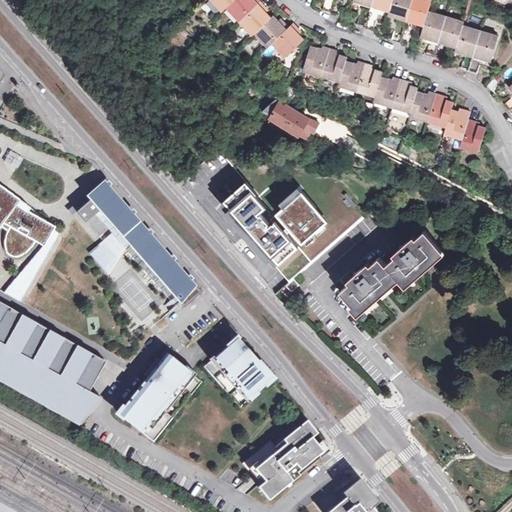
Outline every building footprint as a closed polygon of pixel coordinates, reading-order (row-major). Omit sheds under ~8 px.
[(216,0),(225,9),(229,5),(235,0),(216,0)] [(243,19),(262,0),(235,0),(229,5),(243,19)] [(258,31),(274,17),(268,11),(266,8),(268,6),(262,0),(243,19),(256,33),(258,31)] [(333,13),(336,0),(329,0),(326,11),(333,13)] [(336,0),(333,13),(341,16),(345,0),(336,0)] [(375,0),(374,4),(392,10),(395,0),(375,0)] [(409,18),(415,0),(395,0),(392,10),(391,13),(409,18)] [(415,0),(409,18),(427,24),(431,11),(434,0),(432,0),(415,0)] [(360,25),(367,28),(372,11),(365,9),(360,25)] [(381,14),(372,11),(367,28),(375,30),(381,14)] [(436,56),(449,16),(431,11),(427,24),(424,34),(434,37),(429,53),(436,56)] [(276,41),(291,26),(286,21),(284,23),(281,20),(276,15),(274,17),(258,31),(272,45),(276,41)] [(450,42),(459,45),(465,25),(466,21),(449,16),(436,56),(444,58),(450,42)] [(291,26),(276,41),(288,55),(306,38),(301,34),(298,30),(301,28),(295,23),(291,26)] [(402,42),(407,26),(399,24),(394,40),(402,42)] [(470,70),(483,31),(465,25),(459,45),(458,48),(468,51),(463,68),(470,70)] [(407,26),(402,42),(409,45),(414,29),(407,26)] [(500,36),(483,31),(470,70),(479,73),(485,56),(493,58),(500,36)] [(307,68),(325,73),(333,47),(324,45),(323,48),(314,45),(307,68)] [(325,73),(343,79),(349,59),(350,56),(339,52),(340,50),(333,47),(325,73)] [(360,88),(368,62),(361,60),(360,63),(349,59),(343,79),(342,82),(360,88)] [(360,88),(379,94),(384,75),(386,71),(374,67),(376,64),(368,62),(360,88)] [(384,75),(379,94),(378,98),(396,104),(404,77),(397,75),(396,79),(384,75)] [(396,104),(414,110),(420,89),(421,86),(414,84),(410,83),(411,80),(404,77),(396,104)] [(497,93),(506,86),(499,77),(490,85),(497,93)] [(431,118),(439,92),(432,90),(431,93),(420,89),(414,110),(413,113),(431,118)] [(431,118),(450,124),(455,107),(457,101),(449,99),(445,97),(446,94),(439,92),(431,118)] [(299,136),(301,133),(310,117),(285,101),(278,97),(271,104),(279,109),(275,115),(272,120),(299,136)] [(265,109),(275,115),(279,109),(271,104),(265,109)] [(455,107),(450,124),(447,131),(465,137),(471,116),(473,110),(467,107),(465,111),(463,110),(455,107)] [(471,116),(465,137),(463,144),(481,150),(488,126),(477,122),(478,118),(471,116)] [(310,117),(301,133),(306,136),(311,129),(312,130),(317,120),(310,117)] [(23,158),(11,151),(5,162),(17,169),(23,158)] [(183,305),(202,289),(124,201),(112,188),(106,180),(104,182),(87,197),(91,201),(78,213),(86,223),(96,214),(113,234),(98,247),(90,254),(108,274),(128,243),(183,305)] [(260,194),(249,182),(223,205),(241,225),(244,223),(258,239),(255,241),(278,267),(301,247),(289,234),(294,230),(305,244),(308,242),(311,245),(313,243),(314,244),(316,242),(315,241),(317,239),(314,236),(328,224),(317,211),(319,208),(301,188),(283,204),(287,208),(274,220),(277,223),(273,226),(271,224),(273,223),(265,214),(263,215),(262,214),(269,207),(259,195),(260,194)] [(20,200),(0,185),(0,224),(2,226),(9,230),(5,242),(6,251),(8,255),(12,257),(16,258),(21,258),(26,254),(30,250),(32,246),(35,241),(45,247),(49,239),(55,228),(18,205),(20,200)] [(323,254),(306,269),(315,280),(377,225),(368,214),(333,245),(323,254)] [(387,263),(397,275),(404,282),(442,248),(425,229),(410,242),(408,240),(400,247),(402,249),(387,263)] [(397,275),(387,263),(380,255),(365,268),(364,266),(355,274),(357,276),(342,290),(359,309),(397,275)] [(301,284),(296,278),(287,285),(292,292),(301,284)] [(106,361),(0,302),(0,380),(80,425),(102,398),(91,391),(106,361)] [(236,339),(221,322),(213,329),(228,345),(206,366),(243,405),(275,375),(239,336),(236,339)] [(155,440),(202,380),(167,353),(161,361),(158,358),(145,374),(148,377),(119,413),(155,440)] [(313,437),(319,432),(304,413),(243,462),(272,498),(301,474),(298,471),(324,451),(313,437)] [(373,498),(360,481),(345,494),(347,497),(334,507),(337,511),(377,511),(369,501),(373,498)] [(319,509),(340,496),(335,487),(314,500),(319,509)]
